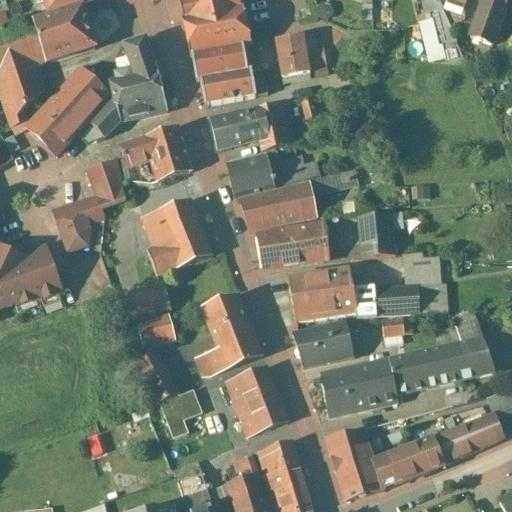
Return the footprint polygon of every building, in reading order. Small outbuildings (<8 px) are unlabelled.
[(43,0),(48,14),(82,3),(81,0),(43,0)] [(194,0),(194,1),(179,4),(179,7),(180,6),(184,23),(182,23),(190,58),(191,58),(243,49),(252,47),(243,9),(241,10),(238,0),(194,0)] [(420,0),(424,17),(428,16),(441,13),(434,0),(420,0)] [(465,9),(441,0),(434,0),(441,13),(450,31),(464,24),(465,9)] [(441,0),(465,9),(467,2),(482,7),(503,15),(506,6),(508,0),(441,0)] [(503,15),(482,7),(470,39),(491,47),(503,15)] [(26,37),(22,24),(0,31),(0,74),(1,78),(0,78),(0,97),(11,131),(27,123),(22,114),(44,93),(36,68),(95,50),(82,9),(33,25),(36,34),(26,37)] [(450,31),(441,13),(428,16),(437,51),(456,46),(450,31)] [(303,38),(275,43),(282,81),(309,76),(309,71),(305,54),(303,38)] [(145,40),(123,48),(117,58),(120,73),(107,76),(113,101),(91,127),(104,141),(120,125),(167,114),(155,65),(154,65),(145,40)] [(243,49),(191,58),(196,83),(251,74),(251,73),(247,74),(243,49)] [(327,50),(305,54),(309,71),(329,68),(327,50)] [(111,98),(80,70),(28,125),(60,156),(111,98)] [(251,74),(196,83),(196,84),(200,84),(205,109),(206,108),(256,100),(256,99),(267,97),(266,88),(254,90),(251,74)] [(311,102),(302,104),(307,122),(316,120),(311,102)] [(279,108),(209,124),(217,155),(230,151),(269,141),(288,137),(284,120),(282,121),(279,108)] [(470,119),(447,127),(451,139),(474,131),(470,119)] [(177,128),(145,140),(120,148),(123,157),(122,158),(123,162),(124,161),(128,170),(150,162),(158,185),(192,174),(177,128)] [(266,157),(226,167),(235,203),(241,201),(274,193),(274,192),(270,177),(266,159),(267,159),(266,157)] [(116,162),(86,173),(95,199),(53,213),(67,255),(88,248),(89,232),(87,227),(104,222),(101,212),(125,204),(116,162)] [(303,169),(270,177),(274,192),(307,184),(304,172),(303,169)] [(317,169),(304,172),(307,184),(320,181),(317,169)] [(355,174),(308,185),(309,187),(310,187),(312,198),(319,196),(319,197),(358,188),(355,174)] [(309,187),(239,203),(248,235),(317,220),(312,198),(310,187),(309,187)] [(190,202),(142,220),(153,250),(146,253),(156,279),(211,258),(190,202)] [(390,217),(357,221),(361,262),(394,259),(390,217)] [(324,226),(256,237),(262,274),(323,264),(327,259),(324,226)] [(45,251),(20,260),(2,252),(0,246),(0,311),(14,306),(15,310),(35,303),(36,305),(61,296),(45,251)] [(435,260),(424,261),(421,256),(402,258),(405,290),(418,289),(420,317),(446,316),(444,290),(437,290),(435,260)] [(347,273),(287,282),(295,326),(356,316),(352,294),(349,274),(347,273)] [(164,285),(116,297),(122,325),(171,312),(164,285)] [(405,290),(352,294),(356,316),(357,322),(420,317),(418,289),(405,290)] [(238,296),(201,310),(217,352),(194,361),(201,379),(211,379),(262,359),(238,296)] [(388,363),(321,378),(328,421),(397,406),(396,399),(410,395),(410,394),(494,375),(482,340),(480,340),(470,313),(452,320),(456,332),(460,346),(438,351),(388,362),(388,363)] [(169,318),(128,329),(134,355),(175,344),(169,318)] [(402,323),(382,325),(383,339),(403,338),(402,323)] [(345,325),(292,337),(303,372),(353,361),(345,325)] [(456,332),(435,336),(438,351),(460,346),(456,332)] [(177,396),(154,355),(136,365),(159,406),(177,396)] [(266,369),(226,385),(247,441),(288,425),(266,369)] [(511,391),(487,401),(493,417),(511,409),(511,391)] [(193,392),(178,398),(177,396),(159,406),(168,429),(202,416),(193,392)] [(487,420),(431,442),(442,469),(497,445),(487,420)] [(364,434),(324,442),(343,504),(381,492),(371,466),(374,465),(364,434)] [(374,465),(371,466),(381,492),(442,469),(431,442),(374,465)] [(312,511),(292,444),(256,457),(272,511),(312,511)] [(251,460),(241,463),(247,480),(256,477),(257,477),(251,460)] [(182,471),(173,474),(175,480),(176,484),(177,484),(201,476),(199,469),(183,474),(182,471)] [(201,476),(177,484),(184,503),(186,511),(202,511),(212,509),(201,476)] [(247,480),(246,480),(227,487),(234,511),(267,511),(256,477),(247,480)] [(175,480),(105,506),(105,507),(105,511),(158,511),(184,503),(177,484),(176,484),(175,480)] [(511,511),(511,498),(499,506),(502,511),(511,511)] [(212,509),(202,511),(231,511),(228,503),(212,509)]
